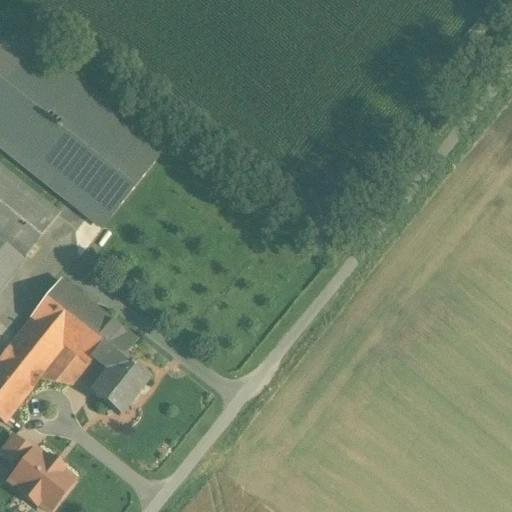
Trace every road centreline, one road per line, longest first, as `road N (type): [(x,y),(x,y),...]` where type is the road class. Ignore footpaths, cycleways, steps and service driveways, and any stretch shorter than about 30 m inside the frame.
road 1 (residential): [(511,64),(148,511)]
road 2 (unknown): [(117,511),(37,432),(0,424)]
